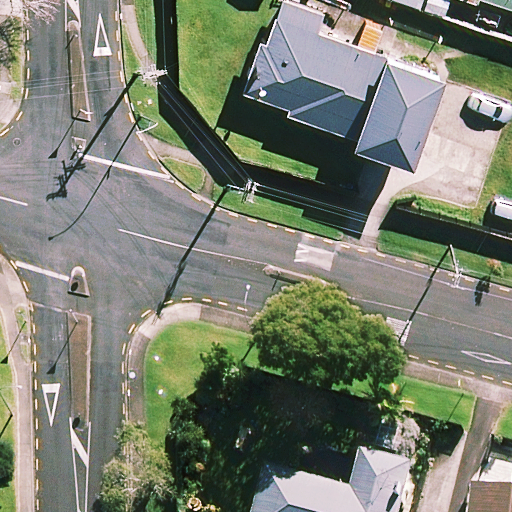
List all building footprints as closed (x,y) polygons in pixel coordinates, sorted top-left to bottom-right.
[(298,0),(274,0),(247,83),(289,97),(286,105),(410,147),(439,61),(315,20),(319,7),(298,0)] [(511,0),(421,0),(420,3),(443,11),(446,0),(508,0),(511,1),(511,0)] [(511,141),(485,207),(511,218),(511,141)] [(367,446),(356,490),(269,467),(257,511),(408,511),(422,460),(367,446)] [(470,511),(511,511),(511,491),(475,485),(470,511)]
